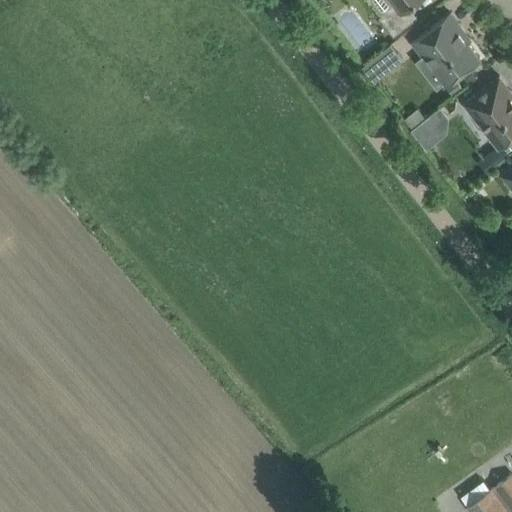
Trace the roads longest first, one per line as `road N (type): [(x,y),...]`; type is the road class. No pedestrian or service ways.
road 1 (residential): [(511,307),(270,0)]
road 2 (residential): [(185,390),(347,258),(428,357)]
road 3 (residential): [(0,165),(185,390)]
road 4 (residential): [(185,390),(284,511)]
